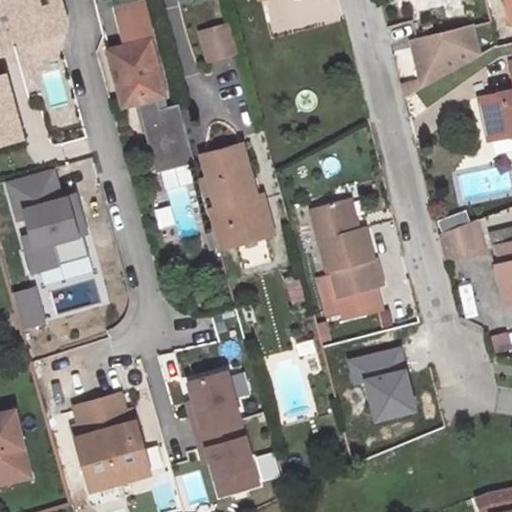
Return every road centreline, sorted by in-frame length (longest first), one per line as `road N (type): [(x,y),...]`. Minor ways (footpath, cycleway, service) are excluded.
road 1 (residential): [(511,400),(461,392),(359,0)]
road 2 (residential): [(81,0),(91,34),(86,63),(152,304),(146,337),(59,368)]
